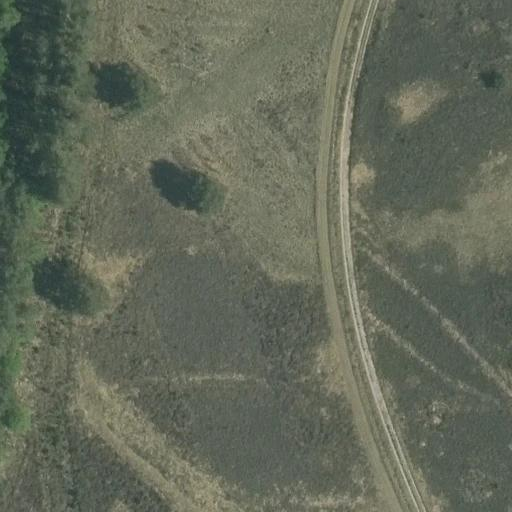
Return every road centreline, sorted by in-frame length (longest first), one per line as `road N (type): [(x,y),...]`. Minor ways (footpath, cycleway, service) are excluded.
road 1 (track): [(375,0),(349,106),(346,251),(377,393),(420,511)]
road 2 (unknown): [(351,0),(328,107),(324,254),(355,402),(396,511)]
